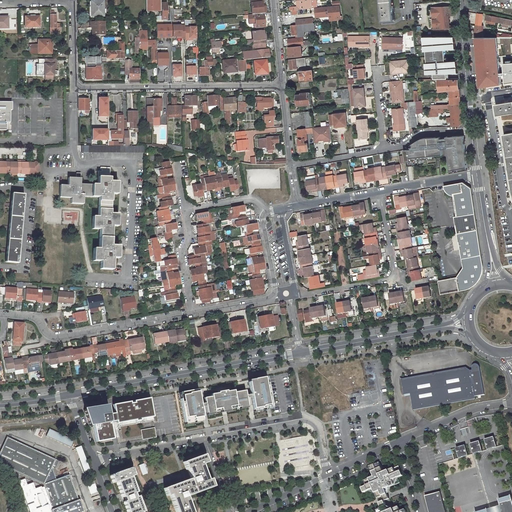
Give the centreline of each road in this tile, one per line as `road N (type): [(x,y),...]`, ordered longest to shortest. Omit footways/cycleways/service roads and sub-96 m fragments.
road 1 (residential): [(72,2),(75,89),(282,84)]
road 2 (primary): [(68,394),(299,352)]
road 3 (residential): [(2,314),(33,317),(50,337),(191,312)]
road 4 (residential): [(380,191),(396,275),(289,294)]
road 5 (residential): [(205,438),(305,420),(314,425),(326,475)]
road 6 (unknown): [(35,151),(58,141),(61,109),(54,104),(16,106),(14,150)]
road 7 (primary): [(299,352),(433,328)]
road 8 (unknown): [(0,245),(0,269),(25,273),(33,191)]
